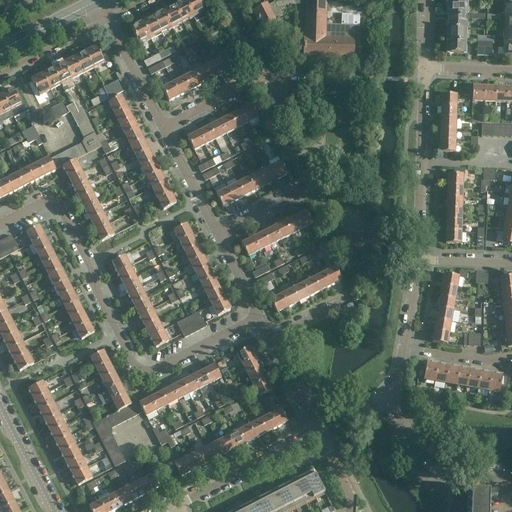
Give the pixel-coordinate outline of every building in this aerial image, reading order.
[(187,0),(185,2),(193,18),(196,23),(207,17),(197,0),(187,0)] [(281,17),(277,9),(282,7),(288,6),(294,5),(295,5),(293,0),(288,0),(287,0),(286,0),(280,2),(275,4),(274,3),(267,7),(266,5),(253,12),(257,20),(258,20),(259,20),(263,26),(274,20),(281,17)] [(293,0),(295,5),(301,4),(307,4),(306,38),(304,38),(303,60),(320,61),(320,59),(353,60),(353,39),(352,39),(352,27),(325,27),(325,0),(293,0)] [(193,18),(185,2),(180,4),(179,2),(173,5),(182,22),(188,19),(189,20),(193,18)] [(466,17),(466,5),(448,4),(448,6),(449,6),(448,12),(448,13),(449,13),(449,16),(448,16),(448,17),(466,17)] [(182,22),(173,5),(167,8),(168,10),(163,13),(172,29),(177,27),(176,25),(182,22)] [(172,29),(163,13),(159,15),(158,13),(152,16),(161,33),(167,30),(168,32),(172,29)] [(161,33),(152,16),(146,19),(146,21),(142,23),(151,40),(156,38),(155,36),(161,33)] [(466,30),(466,17),(448,17),(449,17),(449,21),(448,21),(448,28),(448,29),(466,30)] [(151,40),(142,23),(138,26),(137,24),(131,27),(132,29),(131,29),(139,44),(145,41),(146,43),(151,40)] [(465,42),(466,30),(448,29),(448,31),(448,37),(447,37),(448,38),(448,41),(447,41),(447,42),(465,42)] [(465,55),(465,42),(447,42),(448,42),(448,46),(447,46),(447,52),(447,54),(449,54),(449,55),(453,55),(465,55)] [(90,53),(86,55),(94,69),(104,64),(103,61),(101,57),(96,47),(89,51),(90,53)] [(186,57),(184,52),(173,57),(176,63),(180,61),(180,60),(186,57)] [(94,69),(86,55),(85,53),(79,56),(79,58),(75,60),(83,75),(94,69)] [(161,60),(158,55),(153,58),(144,62),(146,68),(156,63),(161,60)] [(227,56),(216,62),(222,74),(233,69),(227,56)] [(83,75),(75,60),(74,58),(68,62),(68,64),(65,66),(72,80),(83,75)] [(212,80),(222,74),(216,62),(205,67),(212,80)] [(72,80),(65,66),(64,64),(57,67),(57,69),(54,71),(61,86),(72,80)] [(160,71),(161,71),(158,65),(157,65),(148,70),(151,76),(160,71)] [(201,85),(212,80),(205,67),(194,72),(201,85)] [(61,86),(54,71),(53,69),(46,73),(46,75),(43,77),(42,75),(50,91),(61,86)] [(190,91),(201,85),(194,72),(184,78),(190,91)] [(50,91),(42,75),(43,77),(39,79),(37,77),(31,80),(36,90),(38,95),(39,97),(50,91)] [(180,96),(190,91),(184,78),(173,83),(180,96)] [(104,89),(105,92),(109,99),(120,94),(123,93),(117,82),(104,89)] [(169,102),(180,96),(173,83),(162,89),(169,102)] [(484,102),(484,88),(472,87),(472,102),(484,102)] [(495,103),(496,88),(484,88),(484,102),(495,103)] [(507,103),(507,88),(496,88),(495,103),(507,103)] [(3,97),(11,111),(13,116),(24,111),(21,106),(20,104),(21,104),(20,103),(23,102),(21,98),(18,99),(13,89),(7,93),(7,95),(3,97)] [(109,99),(105,92),(95,97),(96,99),(99,105),(109,99)] [(442,95),(441,107),(456,108),(456,96),(469,96),(469,92),(457,92),(457,96),(442,95)] [(0,116),(11,111),(3,97),(2,95),(0,96),(0,116)] [(108,103),(114,114),(127,108),(121,97),(108,103)] [(99,105),(96,99),(91,102),(94,108),(99,105)] [(62,104),(57,107),(62,117),(67,114),(66,112),(62,104)] [(252,105),(241,111),(247,124),(258,118),(252,105)] [(62,117),(57,107),(51,109),(53,114),(49,117),(52,123),(62,117)] [(81,107),(78,108),(74,110),(70,112),(70,113),(73,118),(84,112),(81,107)] [(456,119),(456,108),(441,107),(441,118),(456,119)] [(132,118),(127,108),(114,114),(119,125),(132,118)] [(247,124),(241,111),(230,116),(237,129),(247,124)] [(76,123),(87,118),(84,112),(73,118),(76,123)] [(284,121),(285,123),(287,127),(297,122),(294,115),(284,121)] [(237,129),(230,116),(220,122),(226,135),(237,129)] [(78,129),(89,123),(87,118),(76,123),(78,129)] [(138,129),(132,118),(119,125),(125,136),(138,129)] [(455,130),(456,119),(441,118),(440,130),(455,130)] [(226,135),(220,122),(209,127),(215,140),(226,135)] [(81,134),(92,129),(89,123),(78,129),(81,134)] [(215,140),(209,127),(198,133),(205,146),(215,140)] [(26,139),(36,133),(34,128),(31,129),(22,134),(25,140),(26,139)] [(84,140),(95,134),(92,129),(81,134),(84,139),(84,140)] [(143,140),(138,129),(125,136),(130,146),(143,140)] [(455,142),(455,130),(440,130),(440,141),(455,142)] [(39,139),(36,133),(26,139),(29,144),(35,141),(39,139)] [(205,146),(198,133),(187,138),(194,151),(205,146)] [(100,143),(96,137),(95,134),(84,140),(82,143),(83,143),(88,154),(102,147),(100,143)] [(107,144),(105,141),(102,134),(96,137),(100,143),(102,147),(107,144)] [(149,151),(143,140),(130,146),(136,157),(149,151)] [(455,154),(455,142),(440,141),(440,153),(455,154)] [(83,143),(82,143),(82,144),(78,146),(83,157),(88,154),(83,143)] [(83,157),(78,146),(72,149),(78,160),(83,157)] [(78,160),(72,149),(67,152),(72,162),(76,161),(78,160)] [(154,161),(149,151),(136,157),(141,168),(154,161)] [(72,162),(67,152),(61,154),(67,165),(72,162)] [(276,152),(267,156),(271,163),(280,159),(276,152)] [(67,165),(61,154),(56,157),(61,168),(63,167),(67,165)] [(61,168),(56,157),(50,160),(55,171),(56,171),(61,168)] [(55,171),(50,160),(49,158),(38,164),(45,177),(55,171)] [(98,163),(102,169),(104,173),(110,170),(104,160),(98,163)] [(81,172),(76,161),(72,162),(67,165),(63,167),(68,178),(81,172)] [(160,172),(154,161),(141,168),(147,179),(160,172)] [(281,162),(270,168),(277,180),(287,175),(281,162)] [(208,163),(207,163),(198,168),(201,174),(210,169),(211,168),(208,163)] [(45,177),(38,164),(28,169),(34,182),(45,177)] [(266,186),(277,180),(270,168),(259,173),(266,186)] [(23,187),(34,182),(28,169),(17,175),(23,187)] [(213,171),(211,172),(202,176),(205,182),(214,178),(216,177),(213,171)] [(87,182),(81,172),(68,178),(74,189),(87,182)] [(165,183),(160,172),(147,179),(152,189),(165,183)] [(255,191),(266,186),(259,173),(249,178),(255,191)] [(13,193),(23,187),(17,175),(6,180),(13,193)] [(448,175),(448,187),(463,187),(463,176),(448,175)] [(244,197),(255,191),(249,178),(238,184),(244,197)] [(0,194),(2,198),(13,193),(6,180),(0,183),(0,194)] [(92,193),(87,182),(74,189),(79,200),(92,193)] [(170,193),(165,183),(152,189),(158,200),(170,193)] [(234,202),(244,197),(238,184),(227,189),(234,202)] [(462,199),(463,187),(448,187),(447,198),(462,199)] [(223,208),(234,202),(227,189),(216,195),(223,208)] [(98,204),(92,193),(79,200),(85,210),(98,204)] [(176,204),(170,193),(158,200),(163,211),(176,204)] [(462,210),(462,199),(447,198),(447,210),(462,210)] [(103,214),(98,204),(85,210),(90,221),(103,214)] [(461,222),(462,210),(447,210),(446,221),(461,222)] [(306,211),(295,217),(302,230),(313,224),(306,211)] [(109,225),(103,214),(90,221),(96,232),(109,225)] [(302,230),(295,217),(284,222),(291,235),(302,230)] [(461,233),(461,222),(446,221),(446,233),(461,233)] [(511,233),(511,221),(505,221),(503,232),(511,233)] [(291,235),(284,222),(274,228),(280,241),(291,235)] [(114,236),(109,225),(96,232),(101,243),(114,236)] [(186,225),(174,231),(179,242),(192,236),(186,225)] [(39,226),(26,233),(32,244),(45,237),(39,226)] [(280,241),(274,228),(263,233),(270,246),(280,241)] [(511,233),(503,232),(501,244),(511,245),(511,246),(511,233)] [(270,246),(263,233),(252,239),(259,252),(270,246)] [(461,245),(461,233),(446,233),(446,244),(461,245)] [(11,236),(6,239),(11,249),(17,247),(11,236)] [(197,246),(192,236),(179,242),(185,253),(197,246)] [(50,248),(45,237),(32,244),(38,255),(50,248)] [(11,249),(6,239),(1,242),(6,252),(11,249)] [(259,252),(252,239),(241,244),(248,257),(259,252)] [(203,257),(197,246),(185,253),(190,263),(203,257)] [(56,259),(50,248),(38,255),(43,265),(56,259)] [(112,263),(117,274),(130,267),(125,256),(112,263)] [(208,268),(203,257),(190,263),(196,274),(208,268)] [(61,269),(56,259),(43,265),(48,276),(61,269)] [(136,278),(130,267),(117,274),(123,284),(136,278)] [(214,278),(208,268),(196,274),(201,285),(214,278)] [(263,268),(256,272),(252,274),(255,280),(258,278),(265,274),(263,268)] [(335,268),(324,273),(331,286),(341,281),(335,268)] [(67,280),(61,269),(48,276),(54,287),(67,280)] [(320,292),(331,286),(324,273),(313,279),(320,292)] [(459,277),(458,277),(444,275),(442,286),(457,289),(459,277)] [(500,278),(502,290),(511,289),(511,276),(510,276),(510,277),(501,278),(500,278)] [(267,277),(256,282),(259,288),(263,286),(270,283),(267,277)] [(141,288),(136,278),(123,284),(128,295),(141,288)] [(219,289),(214,278),(201,285),(207,296),(219,289)] [(309,297),(320,292),(313,279),(303,284),(309,297)] [(72,291),(67,280),(54,287),(59,297),(72,291)] [(299,302),(309,297),(303,284),(292,290),(299,302)] [(455,300),(457,289),(442,286),(440,298),(455,300)] [(147,299),(141,288),(128,295),(134,306),(147,299)] [(225,300),(219,289),(207,296),(212,306),(225,300)] [(511,300),(511,289),(502,290),(503,302),(511,300)] [(288,308),(299,302),(292,290),(281,295),(288,308)] [(78,302),(72,291),(59,297),(65,308),(78,302)] [(277,314),(288,308),(281,295),(270,301),(277,314)] [(453,311),(455,300),(440,298),(438,309),(453,311)] [(152,310),(147,299),(134,306),(139,317),(152,310)] [(230,311),(225,300),(212,306),(218,317),(230,311)] [(511,312),(511,300),(503,302),(504,313),(511,312)] [(83,312),(78,302),(65,308),(70,319),(83,312)] [(451,323),(453,311),(438,309),(436,320),(451,323)] [(158,321),(152,310),(139,317),(145,327),(158,321)] [(0,327),(12,322),(6,311),(0,314),(0,327)] [(89,323),(83,312),(70,319),(76,329),(89,323)] [(203,322),(200,317),(195,320),(200,331),(206,328),(203,322)] [(200,331),(195,320),(190,323),(195,333),(200,331)] [(449,334),(451,323),(436,320),(434,331),(449,334)] [(163,331),(158,321),(145,327),(150,338),(163,331)] [(17,333),(12,322),(0,327),(0,334),(3,340),(17,333)] [(94,334),(89,323),(76,329),(82,340),(94,334)] [(195,333),(190,323),(184,326),(190,336),(195,333)] [(190,336),(184,326),(179,328),(181,333),(184,339),(190,336)] [(168,342),(163,331),(150,338),(156,349),(168,342)] [(447,346),(449,334),(434,331),(432,343),(447,346)] [(23,343),(17,333),(3,340),(8,351),(23,343)] [(28,354),(23,343),(8,351),(14,361),(28,354)] [(236,354),(242,365),(255,359),(249,348),(236,354)] [(90,358),(96,369),(109,363),(103,352),(90,358)] [(34,365),(28,354),(14,361),(19,372),(34,365)] [(260,369),(255,359),(242,365),(247,376),(260,369)] [(114,373),(109,363),(96,369),(101,380),(114,373)] [(435,382),(438,364),(435,363),(433,365),(426,363),(424,380),(435,382)] [(445,384),(448,367),(442,366),(441,364),(438,364),(435,382),(445,384)] [(214,366),(203,371),(210,384),(221,379),(214,366)] [(456,386),(459,368),(456,367),(455,368),(448,367),(445,384),(456,386)] [(467,388),(470,371),(462,370),(462,368),(459,368),(456,386),(467,388)] [(266,380),(260,369),(247,376),(253,387),(266,380)] [(210,384),(203,371),(193,377),(199,390),(210,384)] [(478,390),(481,371),(478,371),(477,372),(470,371),(467,388),(478,390)] [(488,391),(491,375),(485,374),(484,372),(481,371),(478,390),(488,391)] [(107,391),(120,384),(114,373),(101,380),(107,391)] [(498,376),(491,375),(488,391),(499,393),(501,386),(507,388),(509,378),(502,377),(503,375),(499,374),(498,376)] [(199,390),(193,377),(182,382),(189,395),(199,390)] [(272,391),(266,380),(253,387),(258,398),(272,391)] [(189,395),(182,382),(171,388),(178,400),(189,395)] [(43,383),(31,388),(28,390),(34,401),(48,394),(43,383)] [(125,395),(120,384),(107,391),(112,401),(125,395)] [(178,400),(171,388),(161,393),(167,406),(178,400)] [(167,406),(161,393),(150,399),(157,411),(167,406)] [(54,404),(48,394),(34,401),(40,412),(54,404)] [(131,406),(125,395),(112,401),(118,413),(122,410),(127,408),(131,406)] [(157,411),(150,399),(139,404),(144,413),(146,417),(157,411)] [(144,413),(139,404),(138,402),(132,405),(138,416),(144,413)] [(59,415),(54,404),(40,412),(45,422),(59,415)] [(138,416),(132,405),(131,406),(127,408),(132,419),(138,416)] [(132,419),(127,408),(122,410),(127,421),(132,419)] [(127,421),(122,410),(118,413),(117,413),(122,424),(127,421)] [(281,410),(270,415),(277,428),(288,422),(281,410)] [(122,424),(117,413),(111,416),(117,426),(122,424)] [(65,426),(59,415),(45,422),(50,433),(65,426)] [(266,434),(277,428),(270,415),(259,421),(266,434)] [(117,426),(111,416),(106,419),(111,429),(117,426)] [(83,420),(86,426),(92,423),(89,417),(83,420)] [(111,429),(106,419),(93,425),(95,429),(101,441),(112,436),(111,429)] [(255,439),(266,434),(259,421),(249,426),(255,439)] [(95,429),(93,425),(92,423),(86,426),(89,432),(95,429)] [(70,436),(65,426),(50,433),(56,444),(70,436)] [(245,444),(255,439),(249,426),(238,432),(245,444)] [(158,442),(169,436),(166,431),(159,434),(155,436),(158,442)] [(234,450),(245,444),(238,432),(227,437),(234,450)] [(76,447),(70,436),(56,444),(61,454),(76,447)] [(104,447),(114,441),(112,436),(101,441),(104,447)] [(168,444),(171,442),(169,436),(158,442),(161,447),(164,445),(168,444)] [(223,455),(234,450),(227,437),(217,443),(223,455)] [(107,452),(117,446),(114,441),(104,447),(107,452)] [(213,461),(223,455),(217,443),(206,448),(213,461)] [(120,452),(117,446),(107,452),(109,457),(120,452)] [(81,458),(76,447),(61,454),(67,465),(81,458)] [(202,466),(213,461),(206,448),(195,453),(202,466)] [(123,457),(120,452),(109,457),(112,462),(123,457)] [(191,472),(202,466),(195,453),(185,459),(191,472)] [(125,462),(123,457),(112,462),(115,468),(125,462)] [(87,468),(81,458),(67,465),(72,476),(87,468)] [(180,477),(191,472),(185,459),(174,465),(180,477)] [(92,479),(87,468),(72,476),(78,487),(92,479)] [(313,471),(303,476),(314,498),(324,493),(313,471)] [(160,488),(158,484),(153,475),(142,480),(149,493),(160,488)] [(314,498),(303,476),(293,481),(304,503),(314,498)] [(138,499),(149,493),(142,480),(132,486),(138,499)] [(304,503),(293,481),(284,486),(295,508),(304,503)] [(0,496),(9,492),(4,482),(0,483),(0,496)] [(128,504),(138,499),(132,486),(121,491),(128,504)] [(286,511),(295,508),(284,486),(274,491),(284,511),(286,511)] [(117,510),(128,504),(121,491),(110,497),(117,510)] [(284,511),(274,491),(264,496),(272,511),(284,511)] [(15,503),(9,492),(0,496),(0,509),(0,510),(15,503)] [(490,511),(491,494),(488,493),(489,492),(471,492),(470,511),(490,511)] [(272,511),(264,496),(255,501),(260,511),(272,511)] [(104,511),(112,511),(117,510),(110,497),(100,502),(104,511)] [(260,511),(255,501),(245,506),(248,511),(260,511)] [(90,511),(104,511),(100,502),(89,508),(90,511)] [(19,511),(15,503),(0,510),(1,511),(19,511)]
